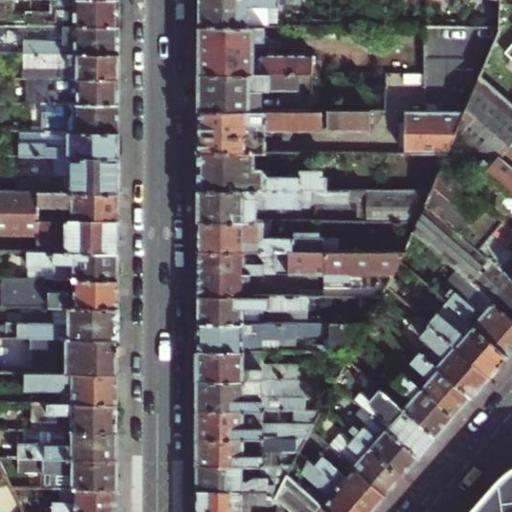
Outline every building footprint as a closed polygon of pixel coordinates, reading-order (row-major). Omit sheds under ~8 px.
[(0,0),(0,26),(14,26),(13,0),(0,0)] [(120,0),(49,0),(50,14),(26,15),(26,26),(61,26),(68,26),(120,26),(120,20),(120,0)] [(200,0),(201,20),(270,20),(270,5),(301,5),(300,0),(200,0)] [(120,26),(68,26),(68,32),(74,32),(73,44),(68,44),(68,41),(61,42),(17,42),(17,46),(7,46),(7,53),(120,53),(120,47),(120,26)] [(68,26),(61,26),(61,42),(68,41),(68,44),(73,44),(74,32),(68,32),(68,26)] [(252,45),(252,27),(201,27),(201,44),(201,62),(201,73),(313,74),(315,74),(314,59),(270,59),(270,45),(252,45)] [(481,77),(502,27),(426,27),(426,112),(408,112),(407,153),(448,153),(454,138),(481,77)] [(0,78),(24,78),(24,68),(61,69),(64,64),(70,64),(70,79),(120,79),(120,74),(120,53),(7,53),(0,52),(0,78)] [(24,68),(24,78),(70,79),(70,64),(64,64),(61,69),(24,68)] [(313,74),(201,73),(200,101),(201,111),(251,111),(251,90),(313,90),(313,74)] [(511,103),(481,77),(454,138),(487,166),(511,188),(511,103)] [(70,79),(24,78),(0,78),(0,104),(41,104),(120,104),(120,98),(120,79),(70,79)] [(120,126),(120,104),(41,104),(41,122),(41,131),(46,131),(120,131),(120,126)] [(269,134),(377,133),(377,111),(251,111),(201,111),(200,138),(200,152),(255,152),(269,152),(269,134)] [(30,122),(30,131),(41,131),(41,122),(30,122)] [(120,131),(46,131),(46,142),(20,142),(20,156),(53,156),(119,156),(119,151),(120,131)] [(41,131),(30,131),(20,131),(20,142),(46,142),(46,131),(41,131)] [(255,152),(200,152),(200,174),(200,190),(258,190),(329,191),(330,176),(271,176),(263,169),(256,169),(255,152)] [(119,184),(119,156),(53,156),(53,180),(17,180),(17,191),(31,191),(119,191),(119,184)] [(511,278),(479,249),(504,221),(441,167),(431,191),(417,222),(413,232),(463,275),(478,288),(511,318),(511,278)] [(258,190),(200,190),(200,208),(200,221),(257,221),(258,208),(258,190)] [(368,201),(367,222),(417,222),(431,191),(329,191),(258,190),(258,208),(304,208),(304,202),(347,203),(349,201),(368,201)] [(0,251),(119,252),(119,244),(119,216),(32,217),(31,191),(17,191),(0,191),(0,251)] [(119,210),(119,191),(31,191),(32,217),(119,216),(119,210)] [(326,222),(362,222),(362,209),(326,209),(326,222)] [(200,238),(199,251),(276,252),(290,252),(322,252),(322,238),(262,237),(262,221),(257,221),(200,221),(200,238)] [(511,228),(504,221),(479,249),(511,278),(511,228)] [(75,279),(119,279),(119,275),(119,252),(0,251),(0,265),(27,265),(27,266),(54,267),(54,279),(75,279)] [(276,252),(199,251),(199,275),(199,297),(244,297),(245,274),(276,274),(276,261),(276,252)] [(290,252),(276,252),(276,261),(290,261),(290,252)] [(404,253),(322,252),(290,252),(290,261),(289,274),(325,275),(325,297),(380,298),(387,285),(391,277),(400,260),(404,253)] [(467,301),(478,288),(463,275),(451,288),(467,301)] [(391,277),(387,285),(395,293),(401,283),(391,277)] [(119,301),(119,279),(75,279),(75,296),(69,293),(69,292),(50,292),(50,294),(45,294),(45,279),(0,278),(0,306),(53,306),(119,307),(119,301)] [(511,350),(511,318),(478,288),(467,301),(451,288),(443,298),(462,314),(508,355),(511,350)] [(199,324),(262,324),(263,308),(269,308),(269,311),(309,311),(309,297),(244,297),(199,297),(199,312),(199,324)] [(498,366),(508,355),(462,314),(453,324),(429,304),(420,315),(490,376),(498,366)] [(0,336),(119,337),(119,332),(119,307),(53,306),(53,323),(6,323),(6,325),(0,326),(0,336)] [(480,386),(490,376),(420,315),(419,314),(409,325),(433,346),(424,356),(471,396),(480,386)] [(366,325),(262,324),(199,324),(199,344),(199,351),(264,352),(264,338),(297,339),(297,335),(331,335),(331,352),(352,352),(361,335),(366,325)] [(119,363),(119,337),(0,336),(0,372),(27,372),(119,372),(119,363)] [(264,352),(199,351),(199,359),(198,380),(264,381),(301,381),(301,366),(264,366),(264,352)] [(463,406),(471,396),(424,356),(420,351),(402,372),(453,417),(463,406)] [(118,397),(119,372),(27,372),(27,390),(62,390),(62,403),(118,403),(118,397)] [(392,399),(435,437),(445,426),(453,417),(402,372),(393,382),(400,389),(392,399)] [(198,388),(198,410),(263,410),(305,411),(306,411),(306,398),(264,398),(264,381),(198,380),(198,388)] [(427,447),(435,437),(392,399),(384,392),(370,380),(352,400),(360,407),(418,457),(427,447)] [(400,389),(393,382),(384,392),(392,399),(400,389)] [(118,425),(118,403),(62,403),(37,403),(37,422),(17,423),(17,430),(45,430),(118,430),(118,425)] [(346,427),(402,476),(410,466),(418,457),(360,407),(344,426),(346,427)] [(263,410),(198,410),(198,418),(198,437),(306,438),(311,429),(315,421),(321,411),(306,411),(305,411),(305,424),(263,424),(263,410)] [(346,427),(338,435),(358,452),(363,454),(353,466),(385,494),(394,484),(402,476),(346,427)] [(118,452),(118,430),(45,430),(45,442),(18,442),(18,457),(42,457),(118,458),(118,452)] [(344,459),(353,466),(363,454),(358,452),(338,435),(335,439),(330,446),(335,450),(344,459)] [(198,444),(198,465),(291,466),(298,452),(306,438),(198,437),(198,444)] [(336,468),(344,459),(335,450),(327,460),(336,468)] [(118,479),(118,458),(42,457),(42,488),(61,488),(118,488),(118,479)] [(321,472),(365,511),(369,511),(376,505),(385,494),(353,466),(344,459),(336,468),(327,460),(318,470),(321,472)] [(311,484),(321,472),(318,470),(312,464),(302,476),(311,484)] [(267,491),(275,497),(287,474),(291,466),(198,465),(197,474),(197,490),(267,491)] [(511,511),(511,468),(509,470),(498,477),(468,511),(511,511)] [(311,496),(329,511),(365,511),(321,472),(311,484),(317,489),(311,496)] [(329,511),(311,496),(287,474),(275,497),(278,499),(291,511),(292,511),(329,511)] [(117,511),(118,504),(118,488),(61,488),(61,501),(54,501),(54,509),(49,509),(49,511),(117,511)] [(278,499),(275,497),(267,491),(197,490),(197,496),(196,511),(241,511),(242,502),(249,505),(277,505),(278,499)]
